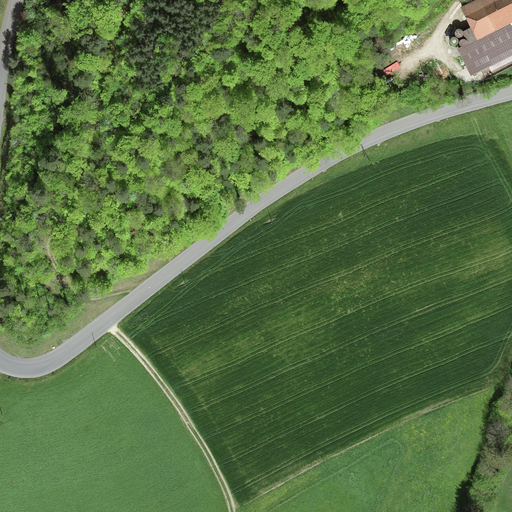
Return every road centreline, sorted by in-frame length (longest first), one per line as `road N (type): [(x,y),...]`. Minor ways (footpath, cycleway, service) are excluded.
road 1 (tertiary): [(511,93),(327,160),(48,363),(0,359)]
road 2 (track): [(134,0),(50,254),(81,295),(156,282)]
